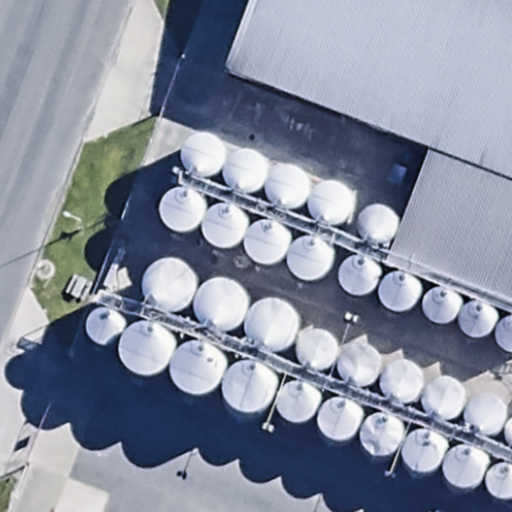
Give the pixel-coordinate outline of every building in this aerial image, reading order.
[(511,511),(511,0),(274,0),(247,71),(433,143),(379,281),(511,331),(511,511)] [(399,221),(186,145),(173,181),(386,258),(399,221)] [(332,262),(163,200),(152,232),(320,294),(332,262)] [(262,428),(301,325),(151,268),(112,372),(262,428)] [(511,502),(511,422),(506,420),(508,414),(302,336),(268,426),(474,505),(477,497),(510,509),(511,502)]
